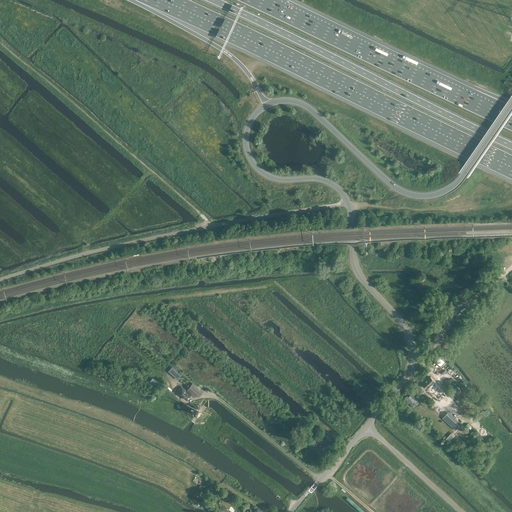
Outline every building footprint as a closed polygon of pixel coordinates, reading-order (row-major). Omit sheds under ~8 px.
[(168,371),(178,380),(182,375),(172,366),(168,371)] [(156,384),(160,379),(154,374),(150,380),(156,384)] [(445,394),(434,383),(436,382),(430,376),(422,384),(428,390),(427,392),(429,393),(430,392),(438,401),(445,394)] [(194,397),(197,396),(200,395),(203,392),(192,383),(186,391),(194,397)] [(181,387),(177,392),(187,400),(190,396),(184,391),(185,390),(181,387)] [(455,401),(459,405),(467,399),(457,387),(451,391),(458,399),(455,401)] [(197,407),(193,407),(192,410),(192,414),(195,416),(199,415),(201,412),(200,409),(197,407)] [(442,419),(455,430),(463,422),(456,414),(451,409),(442,419)] [(324,429),(319,435),(329,443),(333,438),(324,429)] [(328,449),(313,436),(306,444),(321,457),(328,449)]
